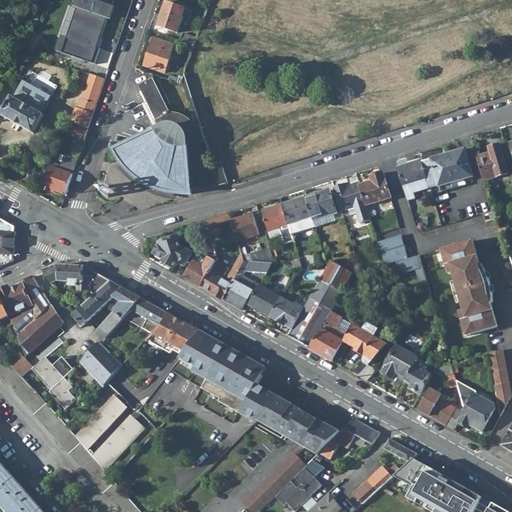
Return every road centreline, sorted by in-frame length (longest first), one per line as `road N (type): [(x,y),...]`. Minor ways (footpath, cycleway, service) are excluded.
road 1 (secondary): [(511,487),(77,238)]
road 2 (tertiary): [(511,110),(162,215)]
road 3 (unknown): [(511,44),(462,22),(353,52),(338,74),(342,102),(359,104),(476,65)]
road 4 (residential): [(77,238),(77,203),(147,0)]
